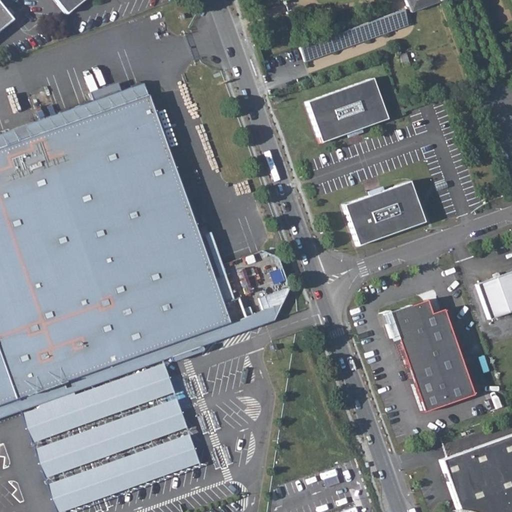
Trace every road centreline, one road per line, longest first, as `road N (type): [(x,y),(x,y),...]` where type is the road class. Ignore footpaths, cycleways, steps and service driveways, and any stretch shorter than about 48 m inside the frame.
road 1 (residential): [(319,284),(218,0)]
road 2 (residential): [(400,511),(319,284)]
road 3 (unknown): [(165,52),(234,252)]
road 4 (unclassified): [(319,284),(511,216)]
road 5 (unknown): [(165,52),(0,81)]
road 6 (unknown): [(165,52),(293,0)]
